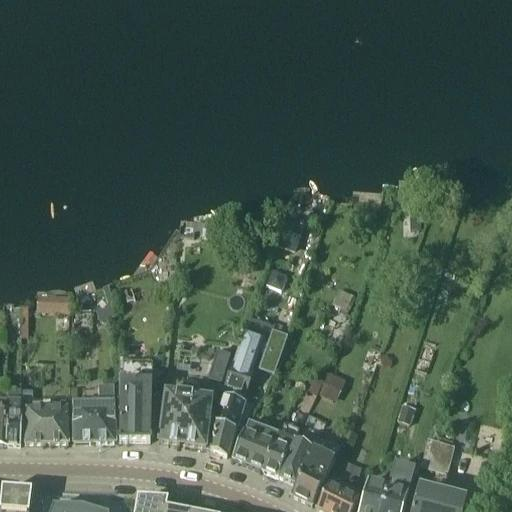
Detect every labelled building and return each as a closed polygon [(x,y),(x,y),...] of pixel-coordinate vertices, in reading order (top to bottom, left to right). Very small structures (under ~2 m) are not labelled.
[(293,257),(304,225),(289,221),(278,252),(293,257)] [(405,235),(416,238),(418,227),(407,225),(405,235)] [(353,300),(339,293),(331,307),(345,314),(353,300)] [(100,314),(103,326),(115,323),(112,311),(100,314)] [(244,336),(224,392),(245,400),(254,375),(257,376),(258,373),(273,379),(287,341),(272,335),(268,345),(245,337),(244,336)] [(220,387),(229,360),(216,355),(207,382),(220,387)] [(318,399),(336,406),(346,384),(328,376),(324,386),(322,391),(318,399)] [(318,401),(318,399),(322,391),(324,386),(311,379),(304,394),(318,401)] [(167,384),(157,447),(204,454),(212,404),(216,405),(218,391),(167,384)] [(119,390),(118,447),(119,447),(126,447),(149,447),(150,390),(119,390)] [(8,394),(7,405),(4,450),(19,450),(21,420),(19,420),(20,395),(8,394)] [(70,411),(71,449),(115,448),(113,399),(99,400),(99,394),(81,395),(81,411),(70,411)] [(21,396),(19,415),(23,415),(25,415),(27,415),(27,405),(32,405),(32,396),(21,396)] [(222,400),(214,427),(235,434),(244,408),(222,400)] [(401,409),(396,426),(410,429),(415,413),(401,409)] [(23,415),(24,449),(67,448),(66,414),(27,415),(25,415),(23,415)] [(244,435),(231,460),(261,476),(277,440),(249,426),(244,435)] [(214,427),(209,455),(226,461),(235,434),(214,427)] [(277,440),(261,476),(276,483),(293,446),(277,439),(277,440)] [(427,445),(420,473),(446,480),(453,452),(427,445)] [(293,446),(276,483),(277,482),(294,490),(312,454),(311,456),(293,446)] [(312,454),(294,490),(289,500),(310,511),(334,465),(312,454)] [(361,472),(345,466),(340,480),(355,486),(361,472)] [(387,491),(381,511),(403,511),(413,474),(393,469),(387,491)] [(367,486),(359,511),(381,511),(387,491),(367,486)] [(353,511),(358,504),(327,488),(315,511),(353,511)] [(417,494),(412,511),(463,511),(465,506),(417,494)] [(1,495),(0,505),(0,511),(28,511),(31,498),(1,495)]
